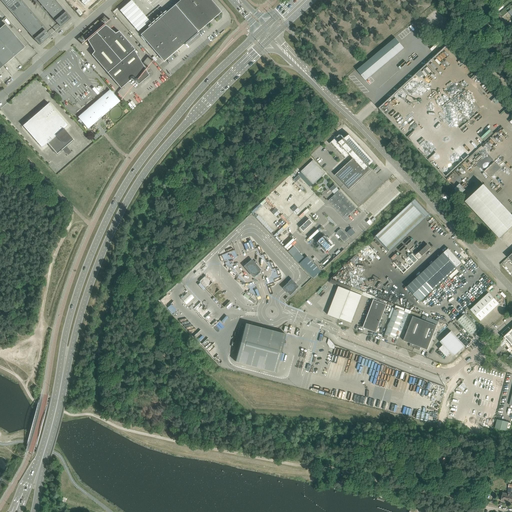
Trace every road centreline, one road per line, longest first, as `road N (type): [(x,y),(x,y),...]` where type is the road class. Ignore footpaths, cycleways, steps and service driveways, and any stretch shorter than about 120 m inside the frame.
road 1 (secondary): [(261,30),(174,118),(106,219),(77,291),(45,435),(18,511)]
road 2 (secondary): [(34,511),(77,324),(115,223),(150,164),(270,39)]
road 3 (track): [(0,367),(19,376),(35,402),(69,414),(422,488)]
road 4 (unclassified): [(511,289),(289,55)]
road 5 (unclassified): [(0,96),(112,0)]
road 6 (unclassified): [(455,370),(442,381),(338,341),(329,328)]
road 7 (unclassified): [(455,370),(329,328)]
road 8 (unknown): [(243,313),(224,339),(226,361),(296,384)]
road 9 (unknown): [(296,384),(338,383),(413,401)]
